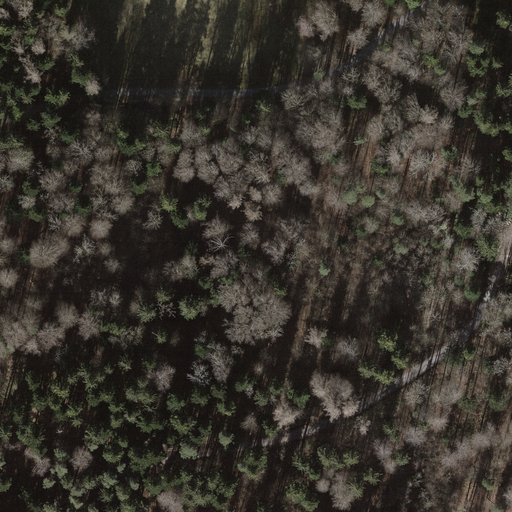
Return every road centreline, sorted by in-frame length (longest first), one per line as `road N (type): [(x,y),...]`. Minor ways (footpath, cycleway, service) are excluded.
road 1 (track): [(43,511),(144,462),(281,439),(367,402),(476,322),(511,229)]
road 2 (track): [(0,121),(93,95),(301,85),(346,66),(433,0)]
